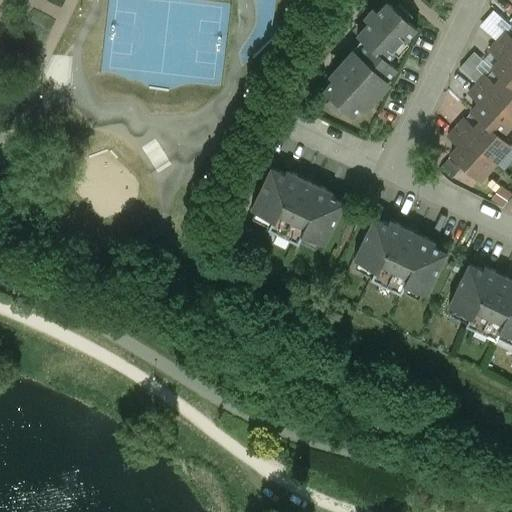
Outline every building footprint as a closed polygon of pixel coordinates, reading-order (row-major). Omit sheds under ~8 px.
[(387,3),(377,13),(373,9),(364,19),(368,23),(357,36),(366,44),(323,90),(331,97),(327,102),(340,114),(344,109),(353,117),(364,105),(362,103),(384,79),(386,81),(397,69),(388,61),(395,53),(393,51),(403,40),(405,42),(417,29),(407,21),(412,16),(399,5),(395,10),(387,3)] [(511,38),(506,33),(498,42),(511,55),(511,38)] [(511,55),(498,42),(489,52),(499,61),(492,69),(511,86),(511,55)] [(502,78),(496,85),(486,76),(477,85),(511,117),(511,86),(492,69),(502,78)] [(511,124),(511,117),(477,85),(469,95),(479,104),(472,111),(510,146),(511,146),(501,136),(511,124)] [(510,146),(472,111),(471,112),(481,121),(475,128),(465,119),(457,128),(495,163),(510,146)] [(495,163),(457,128),(448,138),(458,147),(451,155),(479,181),(495,163)] [(285,173),(271,167),(251,209),(273,219),(268,228),(298,243),(303,234),(324,244),(345,202),(331,196),(333,192),(287,170),(285,173)] [(390,220),(388,223),(374,217),(354,258),(376,269),(371,278),(401,293),(406,284),(427,294),(447,253),(434,246),(436,242),(390,220)] [(511,279),(484,266),(483,269),(469,263),(449,304),(470,315),(466,324),(496,339),(500,330),(511,335),(511,279)]
